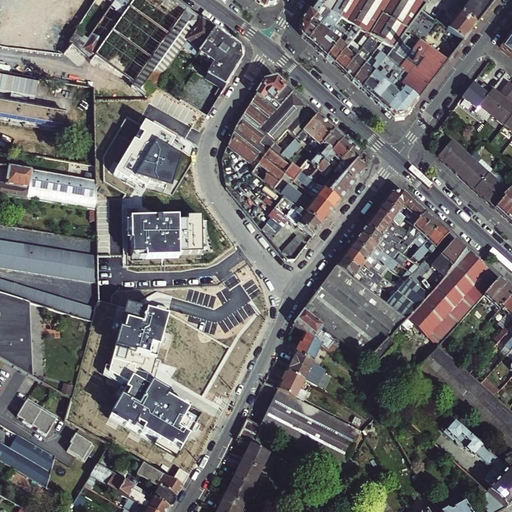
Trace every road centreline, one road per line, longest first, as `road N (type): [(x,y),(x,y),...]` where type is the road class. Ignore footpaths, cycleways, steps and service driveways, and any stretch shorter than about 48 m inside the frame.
road 1 (residential): [(289,298),(206,172),(212,136),(267,45)]
road 2 (residential): [(180,511),(289,298)]
road 3 (residential): [(289,298),(393,159)]
road 4 (secondary): [(267,45),(393,159)]
road 5 (secondary): [(393,159),(511,265)]
road 6 (residential): [(393,159),(481,43)]
